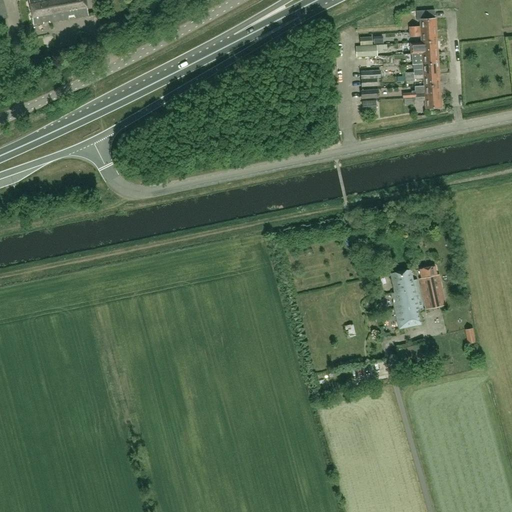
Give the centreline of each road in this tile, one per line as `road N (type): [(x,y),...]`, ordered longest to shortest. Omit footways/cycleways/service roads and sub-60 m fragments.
road 1 (unclassified): [(94,142),(121,186),(154,191),(511,115)]
road 2 (unclassified): [(0,121),(237,0)]
road 3 (trunk): [(94,142),(318,1)]
road 4 (trunk): [(0,157),(208,56)]
road 5 (unclassified): [(430,511),(392,375)]
road 6 (trunk): [(208,56),(318,1)]
